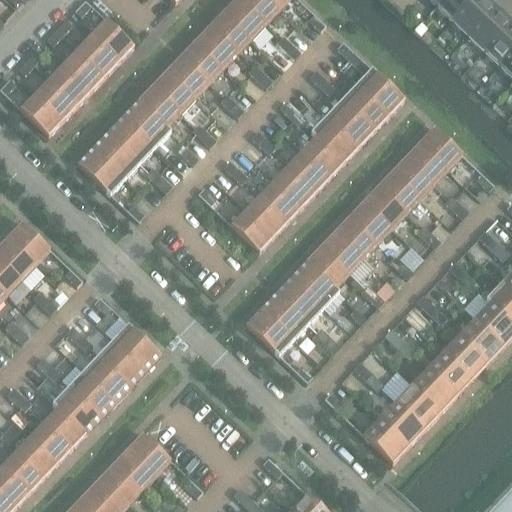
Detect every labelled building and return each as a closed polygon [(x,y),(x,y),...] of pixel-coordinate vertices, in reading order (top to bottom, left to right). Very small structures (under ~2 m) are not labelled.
[(165,0),(174,9),(182,0),(165,0)] [(279,15),(263,0),(238,0),(236,3),(264,30),(279,15)] [(293,0),(263,0),(279,15),(293,0)] [(452,26),(476,0),(445,0),(436,10),(452,26)] [(468,41),(494,13),(480,0),(476,0),(452,26),(468,41)] [(264,30),(236,3),(222,18),(250,45),(264,30)] [(81,22),(91,11),(85,5),(75,16),(81,22)] [(483,56),(510,28),(494,13),(468,41),(483,56)] [(250,45),(222,18),(208,32),(237,59),(250,45)] [(326,31),(314,20),(308,25),(320,37),(326,31)] [(134,52),(105,24),(91,40),(119,67),(134,52)] [(62,41),(72,31),(66,25),(56,35),(62,41)] [(499,71),(511,56),(511,30),(510,28),(483,56),(499,71)] [(237,59),(208,32),(194,47),(222,74),(237,59)] [(52,51),(62,41),(56,35),(46,46),(52,51)] [(119,67),(91,40),(76,55),(105,82),(119,67)] [(292,49),(283,41),(276,48),(285,56),(292,49)] [(222,74),(194,47),(180,62),(208,89),(222,74)] [(354,58),(343,47),(337,54),(348,65),(354,58)] [(300,58),(292,49),(285,56),(293,65),(300,58)] [(34,71),(44,60),(38,55),(28,65),(34,71)] [(105,82),(76,55),(62,69),(91,97),(105,82)] [(511,82),(511,56),(499,71),(511,82)] [(208,89),(180,62),(166,76),(194,104),(208,89)] [(34,71),(28,65),(18,75),(24,81),(34,71)] [(91,97),(62,69),(48,84),(77,111),(91,97)] [(263,79),(255,70),(248,78),(257,86),(263,79)] [(375,78),(371,74),(356,90),(360,94),(389,121),(404,105),(375,78)] [(194,104),(166,76),(152,91),(180,119),(194,104)] [(326,85),(316,76),(309,83),(319,92),(326,85)] [(272,87),(263,79),(257,86),(265,94),(272,87)] [(0,95),(5,101),(15,90),(9,84),(0,94),(0,95)] [(77,111),(48,84),(34,99),(63,127),(77,111)] [(329,102),(336,94),(326,85),(319,92),(329,102)] [(360,94),(356,90),(341,106),(345,110),(373,137),(389,121),(360,94)] [(180,119),(152,91),(138,106),(171,137),(166,133),(180,119)] [(63,127),(34,99),(19,114),(48,142),(63,127)] [(235,108),(227,100),(220,107),(228,115),(235,108)] [(171,137),(138,106),(123,122),(151,149),(155,153),(171,137)] [(345,110),(341,106),(326,122),(330,126),(358,153),(373,137),(345,110)] [(296,116),(286,107),(279,114),(289,123),(296,116)] [(244,117),(235,108),(228,115),(237,124),(244,117)] [(306,126),(296,116),(289,123),(299,133),(306,126)] [(151,149),(123,122),(108,137),(136,165),(140,169),(155,153),(151,149)] [(330,126),(326,122),(311,137),(315,141),(343,169),(358,153),(330,126)] [(207,138),(198,129),(192,136),(200,145),(207,138)] [(461,161),(433,133),(418,148),(447,176),(461,161)] [(266,145),(258,136),(251,144),(260,152),(266,145)] [(136,165),(108,137),(92,153),(121,181),(125,185),(140,169),(136,165)] [(315,141),(311,137),(310,138),(315,142),(301,156),(329,183),(343,169),(315,141)] [(216,146),(207,138),(200,145),(209,153),(216,146)] [(268,160),(275,153),(266,145),(260,152),(268,160)] [(447,176),(418,148),(404,163),(433,191),(447,176)] [(121,181),(92,153),(77,170),(106,197),(110,201),(125,185),(121,181)] [(198,164),(187,153),(181,159),(192,171),(198,164)] [(329,183),(301,156),(287,171),(315,198),(329,183)] [(433,191),(404,163),(390,178),(419,205),(433,191)] [(232,181),(238,174),(230,166),(223,173),(232,181)] [(315,198),(287,171),(273,186),(301,213),(315,198)] [(162,182),(152,173),(145,180),(155,190),(162,182)] [(247,182),(238,174),(232,181),(240,190),(247,182)] [(419,205),(390,178),(376,193),(404,220),(419,205)] [(494,191),(482,180),(476,186),(488,197),(494,191)] [(165,199),(172,192),(162,182),(155,190),(165,199)] [(301,213),(273,186),(259,200),(287,228),(301,213)] [(216,205),(203,193),(198,200),(210,211),(216,205)] [(404,220),(376,193),(362,208),(390,235),(404,220)] [(287,228),(259,200),(244,216),(273,243),(287,228)] [(460,210),(451,201),(444,209),(453,217),(460,210)] [(390,235),(362,208),(348,222),(376,250),(390,235)] [(144,221),(132,210),(126,216),(138,228),(144,221)] [(469,218),(460,210),(453,217),(462,225),(469,218)] [(273,243),(244,216),(230,231),(259,258),(273,243)] [(376,250),(348,222),(334,237),(362,264),(376,250)] [(50,255),(21,228),(7,243),(35,271),(50,255)] [(432,239),(423,231),(416,238),(425,246),(432,239)] [(497,248),(485,236),(478,243),(490,255),(497,248)] [(362,264),(334,237),(320,252),(348,279),(362,264)] [(441,247),(432,239),(425,246),(434,255),(441,247)] [(35,271),(7,243),(0,250),(0,265),(21,285),(35,271)] [(509,259),(497,248),(490,255),(502,266),(509,259)] [(348,279),(320,252),(305,267),(334,294),(338,298),(340,296),(336,292),(348,279)] [(404,269),(395,260),(388,268),(397,276),(404,269)] [(21,285),(0,265),(0,293),(7,300),(21,285)] [(334,294),(305,267),(291,282),(319,310),(323,314),(338,298),(334,294)] [(467,279),(455,267),(448,274),(460,286),(467,279)] [(412,277),(404,269),(397,276),(406,284),(412,277)] [(82,286),(70,275),(65,281),(77,292),(82,286)] [(479,290),(467,279),(460,286),(472,297),(479,290)] [(319,310),(291,282),(276,298),(304,325),(309,329),(323,314),(319,310)] [(376,298),(367,290),(360,297),(369,305),(376,298)] [(511,298),(504,292),(490,307),(511,328),(511,298)] [(48,305),(39,296),(33,303),(41,312),(48,305)] [(304,325),(276,298),(261,314),(289,341),(293,345),(309,329),(304,325)] [(384,306),(376,298),(369,305),(378,314),(384,306)] [(435,312),(423,301),(416,308),(428,319),(435,312)] [(111,314),(99,303),(94,309),(105,320),(111,314)] [(50,320),(57,313),(48,305),(41,312),(50,320)] [(511,343),(511,328),(490,307),(474,324),(504,352),(511,343)] [(447,324),(435,312),(428,319),(440,331),(447,324)] [(289,341),(261,314),(245,330),(274,357),(278,361),(293,345),(289,341)] [(367,325),(355,314),(349,320),(361,331),(367,325)] [(504,352),(474,324),(458,341),(488,369),(504,352)] [(20,334),(11,326),(5,333),(13,341),(20,334)] [(160,361),(128,330),(113,345),(145,377),(160,361)] [(82,341),(72,331),(66,338),(76,348),(82,341)] [(22,350),(29,342),(20,334),(13,341),(22,350)] [(330,343),(321,334),(314,341),(324,350),(330,343)] [(403,346),(391,334),(384,341),(396,353),(403,346)] [(86,357),(92,350),(82,341),(76,348),(86,357)] [(488,369),(458,341),(442,357),(472,386),(488,369)] [(334,360),(340,353),(330,343),(324,350),(334,360)] [(145,377),(113,345),(97,362),(130,392),(145,377)] [(415,357),(403,346),(396,353),(408,364),(415,357)] [(472,386),(442,357),(426,374),(456,402),(472,386)] [(130,392),(97,362),(83,377),(115,408),(130,392)] [(52,372),(43,363),(36,370),(46,379),(52,372)] [(372,379),(360,367),(353,374),(365,386),(372,379)] [(313,382),(301,371),(295,377),(307,388),(313,382)] [(56,389),(62,381),(52,372),(46,379),(56,389)] [(456,402),(426,374),(410,391),(440,419),(456,402)] [(115,408),(83,377),(67,393),(100,424),(115,408)] [(384,390),(372,379),(365,386),(377,397),(384,390)] [(440,419),(410,391),(394,407),(424,435),(440,419)] [(22,401),(14,393),(7,400),(16,408),(22,401)] [(100,424),(67,393),(53,408),(86,439),(100,424)] [(344,412),(330,399),(324,404),(339,418),(344,412)] [(24,417),(31,409),(22,401),(16,408),(24,417)] [(424,435),(394,407),(378,424),(408,452),(424,435)] [(86,439),(53,408),(52,409),(56,413),(43,427),(71,454),(86,439)] [(408,452),(378,424),(362,441),(392,469),(408,452)] [(71,454),(43,427),(29,442),(57,469),(71,454)] [(170,466),(142,439),(127,454),(156,481),(170,466)] [(57,469),(29,442),(15,457),(43,484),(57,469)] [(156,481),(127,454),(113,469),(142,496),(156,481)] [(43,484),(15,457),(1,472),(29,499),(43,484)] [(282,477),(273,468),(268,463),(262,469),(277,483),(282,477)] [(142,496),(113,469),(99,484),(128,511),(142,496)] [(16,511),(29,499),(1,472),(0,472),(0,499),(13,511),(16,511)] [(126,511),(128,511),(99,484),(85,498),(99,511),(126,511)] [(203,497),(191,485),(185,492),(197,503),(203,497)] [(244,511),(251,505),(239,494),(232,501),(244,511)] [(511,511),(511,494),(498,509),(500,511),(511,511)] [(99,511),(85,498),(72,511),(99,511)] [(13,511),(0,499),(0,511),(13,511)] [(319,511),(306,500),(294,511),(319,511)]
